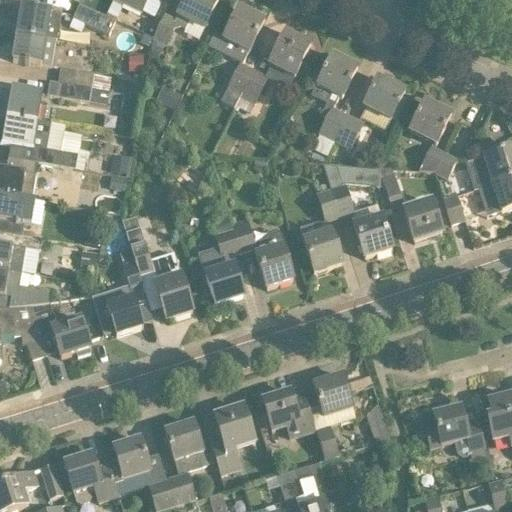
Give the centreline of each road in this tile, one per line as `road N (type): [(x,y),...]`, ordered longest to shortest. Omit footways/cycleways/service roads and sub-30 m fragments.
road 1 (tertiary): [(511,267),(0,432)]
road 2 (residential): [(511,89),(329,0)]
